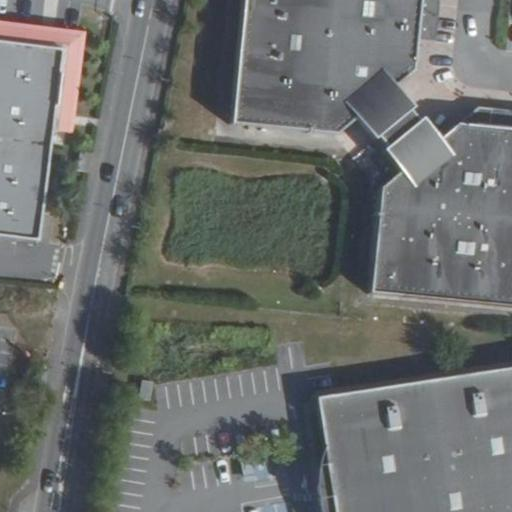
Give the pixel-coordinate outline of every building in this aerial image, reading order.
[(242,0),(229,125),(337,136),(354,122),(411,76),(415,75),(422,0),(242,0)] [(431,0),(423,0),(419,41),(431,0)] [(62,53),(0,46),(0,238),(39,243),(62,53)] [(416,108),(397,87),(354,122),(372,145),(377,142),(383,148),(382,156),(396,173),(441,136),(425,117),(418,118),(414,112),(416,108)] [(487,125),(511,127),(511,109),(490,108),(487,125)] [(379,187),(368,293),(511,307),(511,127),(487,125),(458,122),(441,136),(396,173),(379,187)] [(331,511),(511,511),(511,369),(315,400),(322,449),(331,511)] [(142,389),(140,400),(150,403),(154,384),(143,382),(142,389)] [(46,388),(35,386),(32,404),(43,405),(46,388)] [(331,511),(322,449),(320,457),(318,464),(317,471),(316,478),(316,485),(316,492),(317,502),(318,511),(331,511)]
